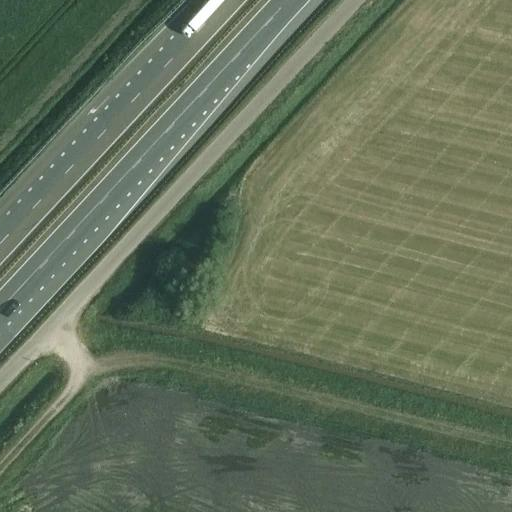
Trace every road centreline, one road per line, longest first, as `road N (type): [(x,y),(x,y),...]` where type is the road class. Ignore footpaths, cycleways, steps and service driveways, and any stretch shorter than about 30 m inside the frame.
road 1 (unclassified): [(0,382),(356,0)]
road 2 (motorway): [(0,310),(289,0)]
road 3 (motorway): [(228,0),(0,245)]
